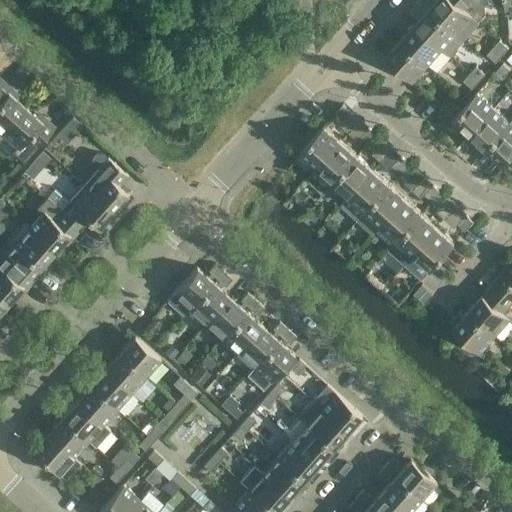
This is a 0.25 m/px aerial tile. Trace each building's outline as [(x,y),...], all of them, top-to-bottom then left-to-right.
[(478,20),(454,0),(436,0),(430,7),(465,39),(480,22),(478,20)] [(454,0),(478,20),(485,12),(485,3),(506,2),(507,2),(506,0),(454,0)] [(465,39),(430,7),(415,23),(442,47),(451,55),(465,39)] [(442,47),(415,23),(401,39),(428,63),(442,47)] [(428,63),(401,39),(386,56),(413,80),(428,63)] [(494,46),(503,54),(509,47),(500,39),(494,46)] [(487,53),(496,61),(503,54),(494,46),(487,53)] [(503,62),(495,71),(502,77),(510,68),(503,62)] [(479,80),(485,73),(476,65),(470,72),(479,80)] [(479,80),(470,72),(464,79),(472,87),(479,80)] [(13,89),(2,79),(0,81),(0,133),(25,106),(10,92),(13,89)] [(477,91),(453,118),(470,133),(494,107),(477,91)] [(449,113),(456,106),(447,98),(440,105),(449,113)] [(343,103),(335,112),(342,119),(350,110),(343,103)] [(40,120),(25,106),(0,133),(0,138),(4,134),(17,145),(12,151),(24,161),(55,126),(43,116),(40,120)] [(494,107),(470,133),(486,148),(510,121),(494,107)] [(69,140),(82,120),(72,113),(58,133),(69,140)] [(511,122),(510,121),(486,148),(502,162),(511,151),(511,122)] [(324,124),(300,151),(317,166),(341,139),(324,124)] [(368,142),(376,133),(369,126),(361,135),(368,142)] [(375,148),(383,139),(376,133),(368,142),(375,148)] [(341,139),(317,166),(333,180),(357,154),(341,139)] [(34,175),(51,154),(43,147),(26,168),(34,175)] [(128,175),(108,157),(98,148),(89,158),(99,166),(84,183),(113,210),(128,193),(119,185),(128,175)] [(511,151),(502,162),(511,171),(511,151)] [(357,154),(333,180),(349,195),(373,168),(357,154)] [(400,171),(408,162),(401,155),(393,164),(400,171)] [(407,177),(415,168),(408,162),(400,171),(407,177)] [(357,219),(389,183),(373,168),(349,195),(341,205),(357,219)] [(61,208),(55,203),(60,198),(53,192),(49,197),(47,195),(46,197),(81,228),(89,219),(98,227),(113,210),(84,183),(61,208)] [(373,234),(382,224),(406,197),(389,183),(357,219),(373,234)] [(432,200),(440,191),(433,184),(425,193),(432,200)] [(439,206),(447,197),(440,191),(432,200),(439,206)] [(25,220),(23,222),(54,250),(68,235),(71,238),(81,228),(46,197),(36,207),(42,212),(30,225),(25,220)] [(406,197),(382,224),(398,238),(422,211),(406,197)] [(422,211),(398,238),(414,253),(438,226),(422,211)] [(473,220),(466,214),(458,223),(465,229),(473,220)] [(40,266),(54,250),(23,222),(0,247),(0,248),(34,279),(44,269),(40,266)] [(438,226),(414,253),(431,268),(455,241),(438,226)] [(0,295),(8,302),(21,287),(25,290),(34,279),(0,248),(0,295)] [(511,261),(483,294),(510,318),(511,319),(511,318),(511,305),(510,304),(511,301),(511,261)] [(225,285),(231,278),(215,263),(208,270),(225,285)] [(196,266),(173,292),(190,307),(213,281),(196,266)] [(213,281),(190,307),(206,322),(229,296),(213,281)] [(423,283),(414,293),(425,303),(434,293),(423,283)] [(257,314),(264,306),(247,291),(240,299),(257,314)] [(510,318),(483,294),(468,310),(495,334),(510,318)] [(229,296),(206,322),(222,336),(245,310),(229,296)] [(245,310),(222,336),(238,350),(261,325),(245,310)] [(495,334),(468,310),(453,327),(480,351),(495,334)] [(289,343),(296,335),(279,320),(272,328),(289,343)] [(261,325),(238,350),(254,365),(278,339),(261,325)] [(160,359),(134,335),(119,352),(145,375),(160,359)] [(263,389),(294,354),(278,339),(254,365),(246,374),(263,389)] [(183,364),(192,354),(185,347),(176,357),(183,364)] [(145,375),(119,352),(105,368),(131,391),(145,375)] [(299,358),(290,367),(297,373),(305,364),(299,358)] [(189,376),(197,382),(204,374),(197,367),(189,376)] [(131,391),(105,368),(91,384),(116,407),(131,391)] [(185,379),(179,386),(182,390),(183,394),(176,402),(182,408),(198,391),(185,379)] [(284,387),(278,381),(269,391),(276,397),(284,387)] [(116,407),(91,384),(76,400),(102,424),(116,407)] [(220,401),(226,395),(219,389),(213,395),(220,401)] [(276,397),(269,391),(261,400),(267,406),(276,397)] [(335,391),(320,407),(346,431),(361,414),(335,391)] [(223,403),(238,413),(244,405),(229,395),(223,403)] [(102,424),(76,400),(62,416),(87,440),(95,447),(110,431),(102,424)] [(346,431),(320,408),(312,400),(297,416),(306,424),(332,447),(334,448),(337,448),(340,447),(343,444),(343,441),(343,439),(341,437),(346,431)] [(176,402),(167,412),(174,418),(182,408),(176,402)] [(255,419),(249,414),(240,423),(247,429),(255,419)] [(87,440),(62,416),(47,433),(73,456),(87,440)] [(247,429),(240,423),(232,432),(238,438),(247,429)] [(306,424),(297,433),(291,440),(317,463),(332,447),(306,424)] [(162,431),(158,428),(155,425),(147,434),(153,440),(162,431)] [(73,456),(47,433),(32,449),(66,479),(81,463),(73,456)] [(147,434),(138,444),(145,450),(153,440),(147,434)] [(291,440),(277,456),(303,479),(317,463),(291,440)] [(226,452),(220,446),(211,455),(218,461),(226,452)] [(157,464),(163,458),(153,449),(147,456),(157,464)] [(218,461),(211,455),(203,464),(210,470),(218,461)] [(303,479),(277,456),(262,472),(288,495),(293,490),(295,491),(298,492),(301,491),(304,488),(305,484),(304,482),(302,480),(303,479)] [(391,472),(399,463),(391,456),(384,465),(391,472)] [(133,463),(130,460),(126,457),(118,467),(124,473),(133,463)] [(436,481),(410,458),(395,475),(421,498),(436,481)] [(391,472),(384,465),(377,473),(384,480),(391,472)] [(124,473),(118,467),(110,475),(117,481),(124,473)] [(189,493),(195,487),(177,470),(171,477),(189,493)] [(262,472),(248,488),(274,511),(288,495),(262,472)] [(408,511),(421,498),(395,475),(381,491),(404,511),(408,511)] [(122,483),(99,509),(102,511),(126,511),(139,498),(122,483)] [(94,487),(85,496),(92,502),(100,493),(94,487)] [(248,488),(233,505),(241,511),(272,511),(274,511),(248,488)] [(363,504),(370,495),(363,489),(355,497),(363,504)] [(404,511),(381,491),(366,507),(372,511),(404,511)] [(363,504),(355,497),(348,505),(355,511),(363,504)] [(154,511),(139,498),(126,511),(154,511)] [(210,511),(223,511),(209,499),(203,505),(210,511)]
